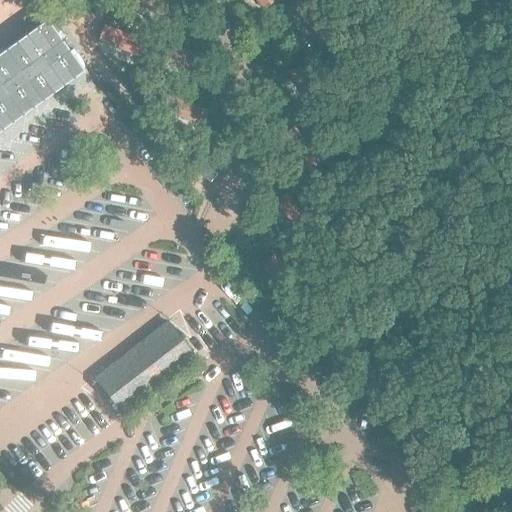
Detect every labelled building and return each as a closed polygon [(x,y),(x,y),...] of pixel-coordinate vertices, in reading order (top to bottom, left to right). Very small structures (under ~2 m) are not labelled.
[(0,0),(0,130),(82,71),(46,20),(0,53),(0,0)] [(173,0),(125,0),(126,1),(168,16),(173,0)] [(285,15),(274,0),(252,0),(270,25),(285,15)] [(338,35),(312,0),(310,0),(297,9),(323,46),(338,35)] [(143,42),(100,27),(94,44),(137,59),(143,42)] [(213,62),(170,47),(164,63),(207,78),(213,62)] [(326,91),(300,54),(285,65),(312,101),(326,91)] [(210,114),(168,99),(162,116),(204,131),(210,114)] [(326,165),(300,129),(285,139),(312,176),(326,165)] [(317,228),(291,191),(276,202),(302,238),(317,228)] [(304,289),(278,252),(263,263),(289,299),(304,289)] [(94,378),(113,402),(122,414),(182,367),(180,365),(193,355),(167,321),(94,378)]
